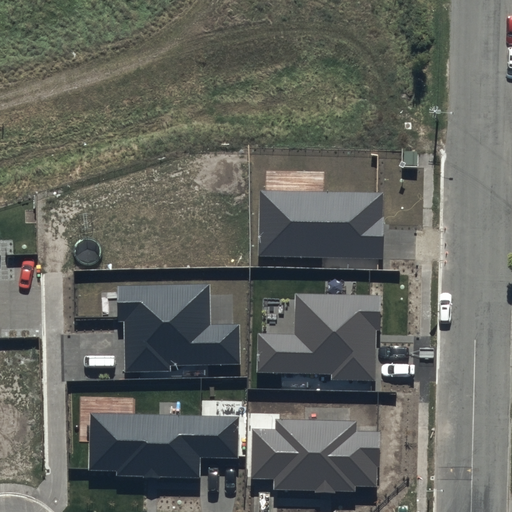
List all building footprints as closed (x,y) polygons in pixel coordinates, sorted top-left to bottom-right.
[(383,192),(260,190),(258,256),(382,259),(383,192)] [(210,285),(118,287),(119,321),(123,321),(124,373),(170,372),(170,366),(240,364),(239,325),(211,325),(210,285)] [(381,297),(296,295),(295,333),(258,332),(257,372),(331,374),(331,380),(375,381),(377,330),(380,330),(381,297)] [(238,417),(91,413),(89,470),(116,471),(116,476),(200,478),(200,457),(237,458),(238,417)] [(356,421),(275,418),(274,429),(252,429),(251,478),(274,479),(274,489),(355,492),(355,486),(378,487),(380,432),(356,431),(356,421)] [(69,468),(32,484),(39,500),(76,484),(69,468)]
